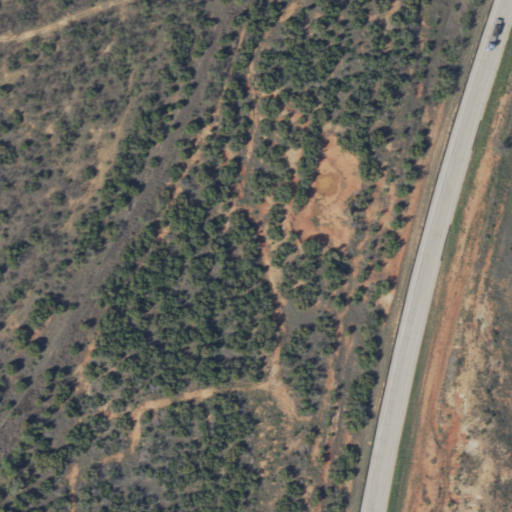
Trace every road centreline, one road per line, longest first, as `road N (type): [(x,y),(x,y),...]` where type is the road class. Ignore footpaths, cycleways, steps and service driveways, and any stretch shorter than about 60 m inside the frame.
road 1 (primary): [(380,511),(418,301),(510,0)]
road 2 (residential): [(53,0),(0,122)]
